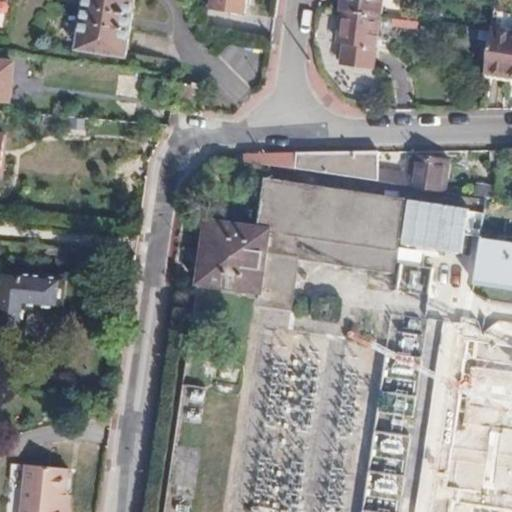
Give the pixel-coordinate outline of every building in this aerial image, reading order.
[(81,0),(73,49),(123,56),(132,0),(81,0)] [(212,0),(211,8),(242,13),(244,0),(212,0)] [(342,0),(341,10),(379,15),(381,0),(342,0)] [(379,15),(341,10),(335,43),(342,43),(338,64),(369,69),(379,15)] [(511,36),(491,33),(485,75),(511,78),(511,36)] [(0,61),(0,97),(14,99),(18,64),(0,61)] [(142,94),(169,99),(172,83),(145,77),(142,94)] [(176,108),(191,110),(197,112),(200,86),(192,85),(191,88),(179,87),(176,108)] [(0,133),(0,154),(1,147),(8,148),(8,134),(0,133)] [(260,153),(262,165),(439,191),(445,159),(414,154),(413,161),(408,159),(406,175),(377,172),(379,152),(327,153),(260,153)] [(290,314),(298,261),(394,276),(405,200),(265,178),(256,235),(267,236),(265,256),(259,296),(257,309),(290,314)] [(472,197),(486,199),(494,200),(495,188),(474,186),(472,197)] [(256,235),(206,227),(196,285),(200,286),(254,295),(259,296),(265,256),(267,236),(256,235)] [(511,242),(483,238),(476,285),(481,286),(481,283),(511,286),(511,242)] [(429,291),(431,266),(401,265),(400,289),(429,291)] [(5,270),(0,316),(0,333),(26,336),(31,304),(65,306),(68,275),(5,270)] [(388,330),(366,511),(401,511),(423,334),(388,330)] [(21,511),(69,511),(71,505),(64,504),(69,466),(28,461),(21,511)]
